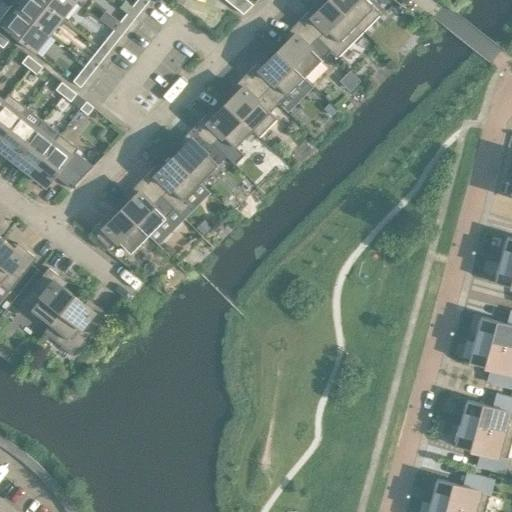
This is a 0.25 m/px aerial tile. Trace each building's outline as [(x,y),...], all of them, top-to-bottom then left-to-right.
[(11,4),(47,33),(61,16),(40,0),(24,0),(18,8),(11,4)] [(40,0),(61,16),(73,0),(40,0)] [(247,0),(225,0),(243,14),(253,4),(252,4),(247,0)] [(331,0),(326,0),(312,14),(308,10),(299,19),(337,57),(363,31),(331,0)] [(331,0),(363,31),(380,13),(366,0),(331,0)] [(0,24),(33,51),(47,33),(11,4),(0,17),(0,24)] [(134,19),(140,11),(132,5),(126,13),(134,19)] [(299,19),(290,29),(294,33),(277,50),(304,77),(330,50),(336,57),(337,57),(299,19)] [(120,36),(126,28),(119,22),(112,30),(120,36)] [(0,45),(2,47),(8,39),(1,34),(0,34),(0,45)] [(107,53),(113,45),(105,39),(99,47),(107,53)] [(277,50),(260,67),(256,63),(247,72),(278,103),(304,77),(277,50)] [(332,60),(335,56),(330,51),(326,54),(332,60)] [(29,68),(35,60),(27,54),(21,62),(29,68)] [(93,70),(99,62),(92,56),(86,64),(93,70)] [(36,74),(42,66),(35,60),(29,68),(36,74)] [(247,72),(237,81),(242,85),(225,103),(258,136),(276,118),(269,111),(278,103),(247,72)] [(80,87),(86,79),(78,73),(72,81),(80,87)] [(62,95),(68,87),(61,81),(55,89),(62,95)] [(69,100),(75,92),(68,87),(62,95),(69,100)] [(0,104),(8,93),(2,100),(0,98),(0,104)] [(0,138),(25,107),(8,93),(0,104),(0,138)] [(87,114),(93,107),(85,101),(79,108),(87,114)] [(328,102),(323,108),(330,115),(336,110),(328,102)] [(225,103),(208,120),(204,116),(194,125),(213,143),(221,134),(234,147),(251,130),(258,137),(258,136),(225,103)] [(26,107),(25,107),(0,138),(0,148),(12,158),(36,128),(20,115),(26,107)] [(213,143),(194,125),(185,134),(189,138),(173,155),(200,182),(226,155),(213,143)] [(53,140),(36,128),(12,158),(29,172),(59,134),(59,133),(53,140)] [(59,134),(29,172),(47,186),(77,147),(76,146),(76,147),(59,134)] [(191,205),(184,198),(200,182),(173,155),(156,172),(152,168),(142,177),(180,215),(191,205)] [(120,208),(147,235),(165,217),(152,204),(160,195),(180,215),(142,177),(133,187),(137,191),(120,208)] [(108,248),(117,239),(130,252),(147,235),(120,208),(104,225),(99,221),(90,230),(108,248)] [(511,237),(506,236),(500,259),(511,261),(511,237)] [(3,239),(0,242),(0,284),(8,292),(36,257),(25,249),(22,254),(3,239)] [(511,261),(500,259),(493,281),(511,286),(511,261)] [(30,308),(49,323),(43,331),(44,332),(73,295),(54,280),(58,275),(47,267),(31,287),(41,294),(30,308)] [(73,295),(44,332),(73,355),(106,313),(96,305),(92,309),(73,295)] [(511,310),(510,310),(507,323),(480,316),(474,339),(511,348),(511,310)] [(511,348),(474,339),(473,342),(466,340),(462,355),(469,357),(467,362),(490,368),(487,381),(511,387),(511,348)] [(492,406),(466,399),(459,422),(511,436),(511,434),(511,397),(496,393),(492,406)] [(506,457),(511,436),(459,422),(453,445),(480,452),(476,465),(503,472),(507,458),(506,457)] [(463,485),(436,478),(430,501),(471,511),(482,511),(488,493),(489,494),(493,479),(466,472),(463,485)] [(471,511),(430,501),(429,503),(421,501),(418,511),(471,511)]
